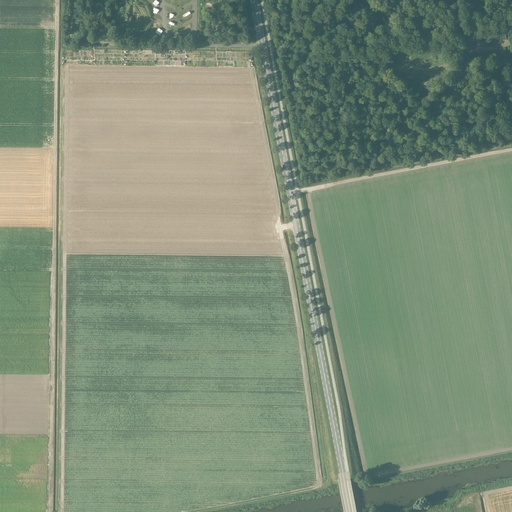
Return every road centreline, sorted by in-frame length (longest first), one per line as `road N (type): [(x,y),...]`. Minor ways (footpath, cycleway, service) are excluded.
road 1 (secondary): [(349,511),(253,0)]
road 2 (track): [(109,43),(269,44)]
road 3 (unclassified): [(468,51),(439,67),(408,66),(360,0)]
